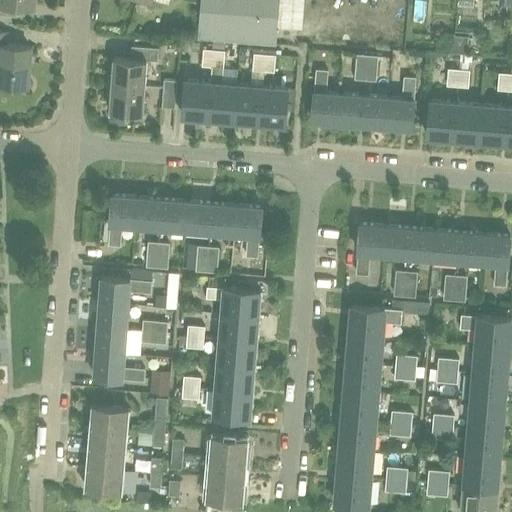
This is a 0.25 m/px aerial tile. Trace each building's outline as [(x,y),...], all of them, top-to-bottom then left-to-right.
[(32,4),(32,0),(0,0),(0,13),(16,15),(16,14),(15,14),(8,14),(9,3),(32,4)] [(201,0),(199,36),(276,42),(278,0),(201,0)] [(0,83),(27,85),(29,45),(7,43),(8,30),(0,29),(0,83)] [(467,54),(468,45),(437,42),(436,52),(467,54)] [(213,65),(214,49),(215,43),(212,43),(212,49),(203,48),(202,65),(212,65),(211,80),(212,80),(213,65)] [(212,80),(223,81),(225,44),(215,43),(214,49),(213,65),(212,80)] [(143,84),(145,59),(158,60),(158,47),(133,46),(132,58),(116,57),(114,83),(143,84)] [(262,84),(263,70),(265,53),(254,52),(251,83),(237,82),(234,119),(259,121),(262,84)] [(276,54),(265,53),(263,70),(274,71),(276,54)] [(355,77),(366,79),(368,54),(356,53),(355,77)] [(378,55),(368,54),(366,79),(376,80),(378,55)] [(447,84),(458,85),(459,68),(448,67),(447,84)] [(316,68),(314,90),(312,118),(338,120),(340,92),(326,91),(328,69),(316,68)] [(471,69),(459,68),(458,85),(469,86),(471,69)] [(497,88),(508,89),(509,72),(499,71),(497,88)] [(404,75),(402,97),(389,96),(387,124),(412,126),(416,76),(404,75)] [(177,87),(177,79),(164,78),(163,86),(177,87)] [(183,115),(209,117),(212,80),(211,80),(186,78),(183,115)] [(209,117),(234,119),(237,82),(223,81),(212,80),(209,117)] [(112,108),(113,108),(112,117),(115,120),(128,121),(131,119),(132,109),(141,110),(143,84),(114,83),(112,108)] [(259,121),(286,123),(289,86),(262,84),(259,121)] [(175,107),(177,87),(163,86),(162,106),(175,107)] [(338,120),(362,122),(364,94),(340,92),(338,120)] [(362,122),(387,124),(389,96),(364,94),(362,122)] [(427,135),(454,138),(457,101),(430,99),(427,135)] [(454,138),(479,139),(482,103),(457,101),(454,138)] [(479,139),(504,141),(507,105),(482,103),(479,139)] [(120,245),(122,223),(136,224),(138,196),(113,193),(110,219),(105,218),(103,240),(108,241),(108,243),(120,245)] [(136,224),(161,226),(163,198),(138,196),(136,224)] [(161,226),(185,228),(188,200),(163,198),(161,226)] [(185,228),(210,230),(212,202),(188,200),(185,228)] [(210,230),(235,232),(237,204),(212,202),(210,230)] [(258,256),(260,234),(263,206),(237,204),(235,232),(247,233),(245,255),(258,256)] [(368,274),(370,252),(384,253),(386,225),(360,222),(358,251),(356,273),(368,274)] [(384,253),(408,255),(411,227),(386,225),(384,253)] [(408,255),(433,257),(435,229),(411,227),(408,255)] [(433,257),(457,259),(460,231),(435,229),(433,257)] [(457,259),(482,261),(484,233),(460,231),(457,259)] [(510,235),(484,233),(482,261),(496,262),(494,284),(507,284),(508,263),(510,235)] [(159,241),(148,240),(147,248),(142,248),(137,263),(146,264),(146,265),(157,266),(159,241)] [(170,242),(159,241),(157,266),(167,267),(170,242)] [(209,245),(197,244),(195,269),(207,270),(209,245)] [(219,246),(209,245),(207,270),(217,271),(219,246)] [(432,268),(429,295),(437,295),(439,269),(432,268)] [(407,270),(396,269),(394,294),(405,295),(407,270)] [(416,296),(417,271),(407,270),(405,295),(416,296)] [(456,274),(445,273),(443,298),(454,299),(456,274)] [(467,275),(456,274),(454,299),(465,299),(467,275)] [(152,280),(130,278),(130,277),(102,275),(100,301),(128,303),(129,290),(151,292),(152,280)] [(206,296),(222,298),(221,312),(258,315),(260,289),(223,286),(223,287),(207,285),(206,296)] [(349,304),(347,333),(384,336),(385,321),(400,322),(401,313),(406,313),(406,307),(429,309),(430,301),(392,298),(392,308),(349,304)] [(100,301),(98,325),(126,327),(128,303),(100,301)] [(221,312),(219,337),(256,340),(258,315),(221,312)] [(460,327),(475,328),(474,343),(511,346),(511,331),(511,316),(476,314),(461,313),(460,327)] [(167,330),(168,321),(143,318),(142,329),(167,330)] [(205,325),(188,324),(187,334),(204,336),(205,325)] [(98,325),(96,350),(124,352),(126,327),(98,325)] [(166,342),(167,330),(142,329),(141,340),(166,342)] [(345,361),(382,364),(384,336),(347,333),(345,361)] [(203,347),(204,336),(187,334),(186,346),(203,347)] [(219,337),(217,362),(254,365),(256,340),(219,337)] [(474,343),(471,371),(508,374),(511,346),(474,343)] [(145,368),(123,366),(124,352),(96,350),(94,375),(123,378),(144,380),(145,368)] [(396,353),(395,365),(416,367),(416,365),(417,355),(396,353)] [(459,358),(438,356),(437,368),(458,370),(459,358)] [(345,361),(342,389),(379,392),(382,364),(345,361)] [(217,362),(215,387),(252,390),(254,365),(217,362)] [(425,366),(416,365),(416,367),(395,365),(394,377),(414,379),(415,376),(424,377),(425,366)] [(457,382),(458,370),(437,368),(436,380),(457,382)] [(471,371),(469,399),(506,402),(508,374),(471,371)] [(201,376),(183,374),(183,384),(200,386),(201,376)] [(151,376),(150,390),(169,392),(171,379),(151,376)] [(198,398),(200,386),(183,384),(182,396),(198,398)] [(250,416),(252,390),(215,387),(213,413),(250,416)] [(342,389),(340,417),(377,420),(379,392),(342,389)] [(156,396),(154,424),(165,425),(168,397),(156,396)] [(469,399),(467,427),(504,430),(506,402),(469,399)] [(92,403),(90,424),(127,427),(129,407),(92,403)] [(412,411),(392,409),(391,421),(411,423),(411,422),(412,411)] [(454,415),(434,412),(433,424),(453,426),(454,415)] [(340,417),(338,445),(375,448),(377,420),(340,417)] [(410,435),(410,432),(420,433),(420,423),(411,422),(411,423),(391,421),(390,433),(410,435)] [(125,448),(127,427),(90,424),(89,445),(125,448)] [(163,445),(165,425),(154,424),(153,444),(163,445)] [(451,438),(453,426),(433,424),(432,437),(451,438)] [(467,427),(464,455),(502,458),(504,430),(467,427)] [(212,434),(210,455),(247,458),(248,437),(212,434)] [(184,439),(173,438),(172,452),(183,453),(184,439)] [(87,465),(124,469),(125,448),(89,445),(87,465)] [(338,445),(335,473),(373,476),(375,448),(338,445)] [(181,468),(183,453),(172,452),(170,467),(181,468)] [(210,455),(208,475),(245,478),(247,458),(210,455)] [(464,455),(462,482),(499,486),(502,458),(464,455)] [(163,457),(152,456),(150,471),(161,472),(163,457)] [(85,486),(122,489),(124,469),(87,465),(85,486)] [(408,466),(387,465),(386,477),(407,479),(408,466)] [(449,471),(429,468),(428,480),(448,481),(449,471)] [(160,486),(161,472),(150,471),(149,485),(160,486)] [(370,505),(373,476),(335,473),(333,502),(370,505)] [(243,500),(245,478),(208,475),(206,496),(243,500)] [(406,491),(407,479),(386,477),(385,490),(406,491)] [(170,479),(169,494),(180,495),(181,480),(170,479)] [(447,494),(448,481),(428,480),(426,493),(447,494)] [(464,511),(497,511),(499,486),(462,482),(460,511),(464,511)]
